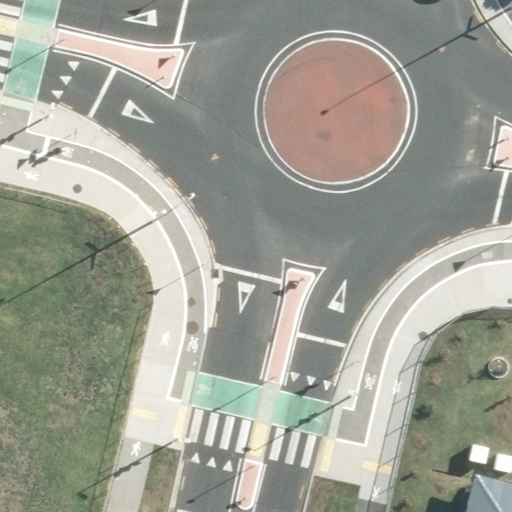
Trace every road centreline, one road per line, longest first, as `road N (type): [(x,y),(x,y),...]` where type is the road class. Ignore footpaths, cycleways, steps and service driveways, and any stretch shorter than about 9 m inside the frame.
road 1 (tertiary): [(222,511),(225,394),(249,274),(245,195)]
road 2 (tertiary): [(378,225),(344,285),(260,511)]
road 3 (secondary): [(216,145),(101,90),(0,56)]
road 4 (secondary): [(43,0),(113,13),(258,11)]
road 5 (secondary): [(216,145),(216,71),(258,11)]
road 6 (secondary): [(378,225),(307,230),(245,195)]
road 7 (secondary): [(453,71),(456,138),(424,196)]
